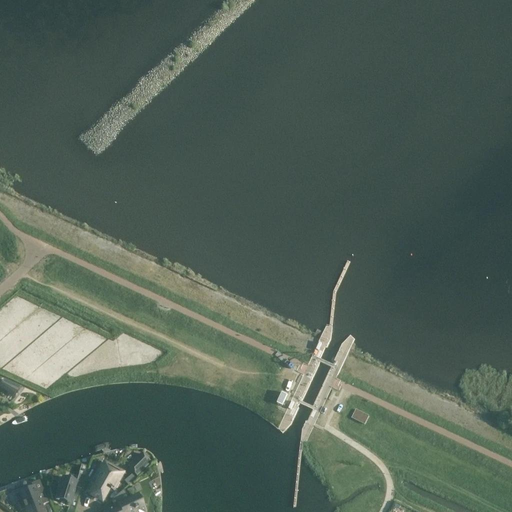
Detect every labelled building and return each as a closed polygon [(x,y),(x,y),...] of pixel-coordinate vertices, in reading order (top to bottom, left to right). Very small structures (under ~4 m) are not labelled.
[(332,328),(332,327),(326,326),(321,335),(284,413),(280,427),(285,431),(291,424),(320,361),(318,361),(325,347),(327,347),(331,339),(332,328)] [(303,440),(306,442),(313,428),(336,378),(351,347),(354,339),(350,335),(341,344),(333,361),(335,362),(333,367),(331,366),(301,429),(303,440)] [(0,384),(0,386),(13,397),(21,388),(4,380),(0,384)] [(370,416),(356,409),(351,418),(365,425),(370,416)] [(144,454),(129,466),(135,474),(141,468),(150,461),(144,454)] [(93,466),(81,499),(96,506),(102,493),(106,494),(114,474),(93,466)] [(85,476),(79,474),(76,481),(62,477),(60,484),(59,484),(56,492),(58,492),(55,499),(69,504),(75,487),(81,489),(85,476)] [(131,475),(124,481),(128,485),(134,479),(131,475)] [(29,506),(25,507),(27,511),(44,511),(50,510),(41,488),(34,490),(36,494),(26,498),(29,506)] [(144,511),(144,506),(135,508),(132,496),(116,502),(117,511),(144,511)]
